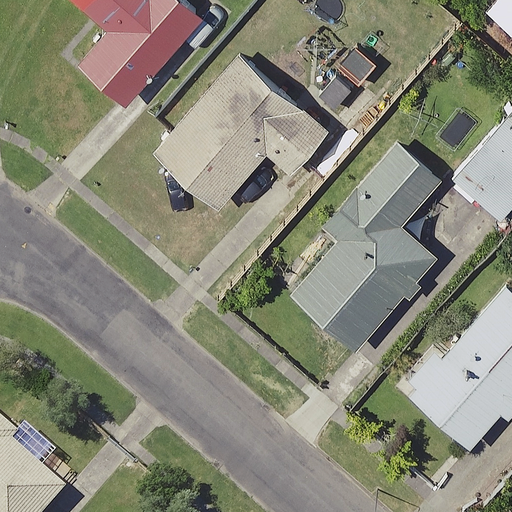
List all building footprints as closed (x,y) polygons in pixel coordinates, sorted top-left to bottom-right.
[(83,0),(109,22),(81,53),(130,97),(208,9),(197,0),(83,0)] [(511,0),(489,0),(487,4),(511,25),(511,0)] [(334,126),(242,45),(155,142),(223,201),(271,147),(296,169),(334,126)] [(511,107),(454,173),(503,216),(511,205),(511,107)] [(294,283),(359,340),(439,250),(403,218),(445,171),(401,132),(326,217),(340,230),(294,283)] [(504,227),(482,208),(453,241),(475,260),(504,227)] [(403,377),(474,439),(511,395),(511,279),(508,276),(446,346),(438,339),(403,377)] [(48,511),(74,484),(0,419),(0,511),(48,511)]
